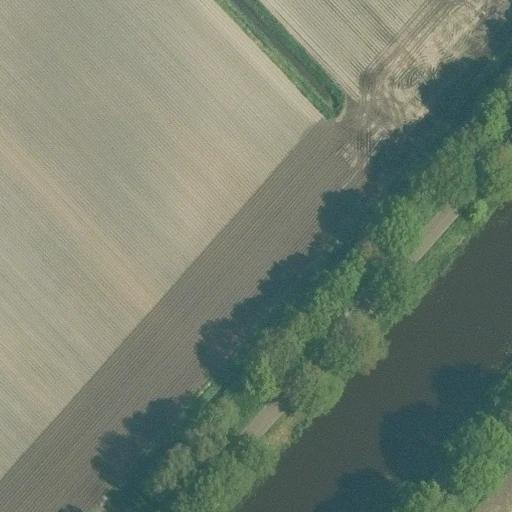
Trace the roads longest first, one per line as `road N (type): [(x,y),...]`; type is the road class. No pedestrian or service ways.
road 1 (unclassified): [(187,511),(511,147)]
road 2 (tertiary): [(417,511),(511,405)]
